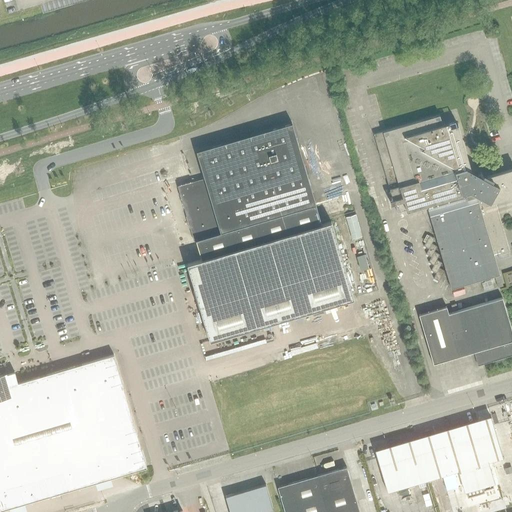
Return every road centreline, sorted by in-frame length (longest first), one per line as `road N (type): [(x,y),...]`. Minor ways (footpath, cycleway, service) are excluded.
road 1 (unknown): [(511,132),(485,59),(473,50),(356,83),(353,108),(409,298)]
road 2 (unclassified): [(117,508),(115,501),(511,384)]
road 3 (secondary): [(164,45),(0,93)]
road 4 (secondary): [(197,67),(348,0)]
road 5 (secondary): [(0,138),(144,88)]
